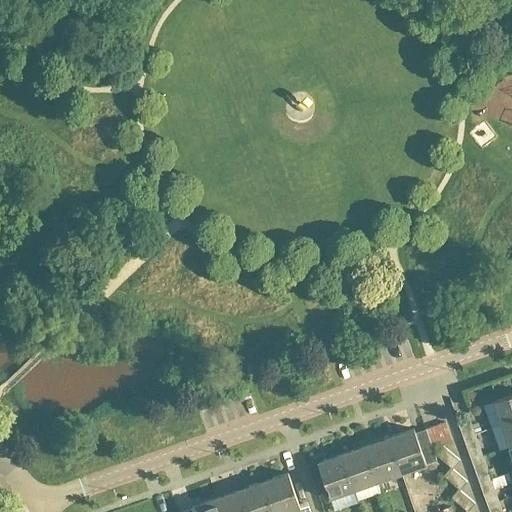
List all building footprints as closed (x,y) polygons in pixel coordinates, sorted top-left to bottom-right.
[(499,426),(511,421),(511,395),(491,403),(499,426)] [(477,424),(470,426),(467,417),(455,421),(461,439),(473,435),(475,434),(475,432),(479,431),(477,424)] [(511,446),(511,421),(499,426),(507,448),(511,446)] [(443,424),(433,427),(440,447),(450,443),(443,424)] [(440,447),(433,427),(423,431),(430,450),(440,447)] [(411,430),(387,439),(399,474),(424,466),(411,430)] [(430,450),(423,431),(414,434),(425,465),(435,462),(430,450)] [(481,457),(473,435),(461,439),(469,462),(481,457)] [(399,474),(387,439),(363,447),(376,483),(399,474)] [(376,483),(363,447),(339,456),(352,491),(376,483)] [(441,449),(434,456),(451,470),(457,462),(441,449)] [(352,491),(339,456),(315,464),(328,500),(352,491)] [(481,457),(469,462),(477,484),(489,480),(481,457)] [(449,469),(441,478),(458,492),(466,483),(449,469)] [(286,475),(261,483),(271,511),(292,511),(298,510),(286,475)] [(497,502),(489,480),(477,484),(485,507),(497,502)] [(271,511),(261,483),(237,492),(244,511),(271,511)] [(456,491),(448,501),(462,511),(465,511),(472,504),(456,491)] [(244,511),(237,492),(214,500),(218,511),(244,511)] [(218,511),(214,500),(189,508),(190,510),(185,511),(218,511)] [(500,511),(497,502),(485,507),(487,511),(500,511)]
